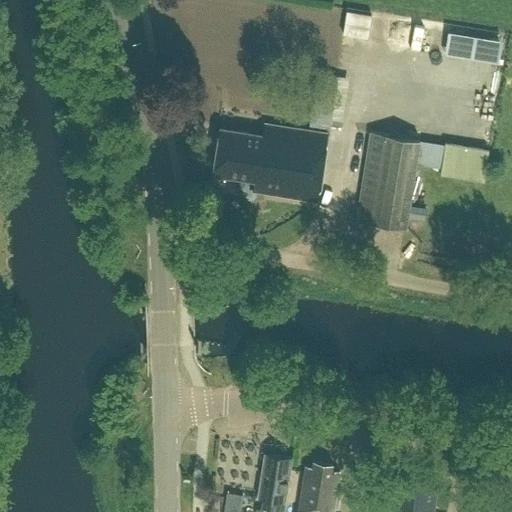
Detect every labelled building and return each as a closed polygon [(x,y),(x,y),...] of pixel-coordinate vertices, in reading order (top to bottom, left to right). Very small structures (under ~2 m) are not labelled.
[(346,10),(343,34),(368,38),(371,14),(346,10)] [(339,102),(319,99),(316,117),(349,121),(356,72),(343,70),(339,102)] [(220,126),(213,172),(256,179),(259,190),(316,199),(326,132),(264,123),(263,133),(220,126)] [(370,130),(356,218),(405,226),(419,138),(370,130)] [(439,174),(484,181),(488,150),(444,143),(439,174)] [(426,207),(409,204),(407,217),(424,220),(426,207)] [(285,499),(291,456),(266,452),(259,495),(264,496),(261,511),(282,511),(284,499),(285,499)] [(305,464),(296,511),(298,511),(333,511),(335,506),(338,507),(340,488),(337,488),(340,469),(333,468),(334,463),(312,459),(312,465),(305,464)] [(410,511),(416,477),(393,473),(387,511),(410,511)] [(436,511),(433,510),(438,480),(416,477),(410,511),(436,511)] [(225,492),(221,511),(238,511),(241,495),(225,492)]
